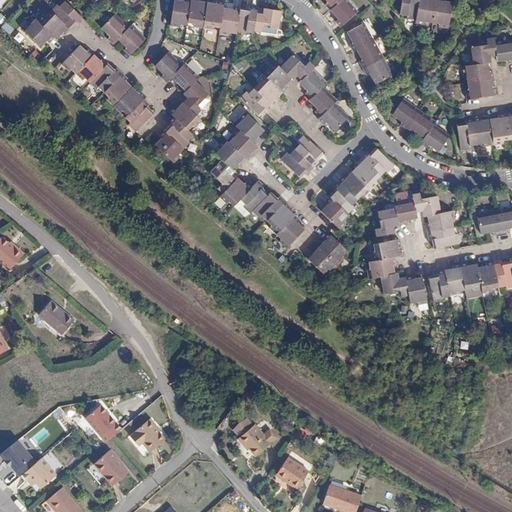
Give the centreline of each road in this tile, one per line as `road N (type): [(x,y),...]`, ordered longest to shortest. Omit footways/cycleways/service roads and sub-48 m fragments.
road 1 (residential): [(0,199),(126,321),(197,442)]
road 2 (residential): [(375,125),(434,171),(469,180),(511,176)]
road 3 (residential): [(297,6),(336,51),(375,125)]
road 4 (residential): [(414,236),(419,265),(511,244)]
